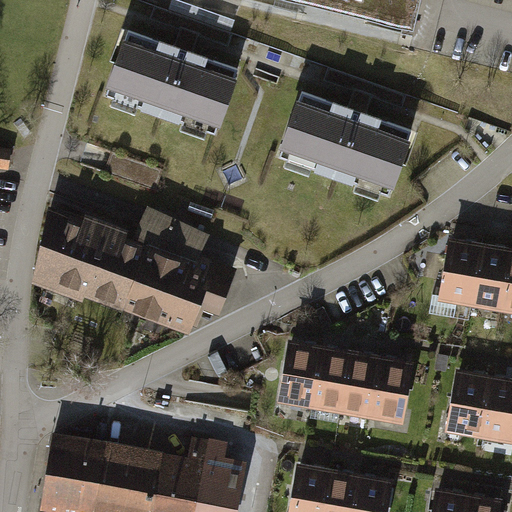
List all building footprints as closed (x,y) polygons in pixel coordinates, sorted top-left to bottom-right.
[(286,0),(414,31),(421,0),(286,0)] [(238,70),(123,30),(99,98),(213,138),(238,70)] [(409,129),(297,92),(275,159),(387,196),(409,129)] [(9,153),(0,151),(0,173),(6,174),(9,153)] [(38,274),(110,301),(137,229),(65,201),(38,274)] [(206,255),(137,229),(110,301),(187,330),(196,306),(225,317),(243,269),(206,255)] [(480,301),(492,241),(455,233),(443,294),(480,301)] [(511,244),(492,241),(480,301),(511,307),(511,244)] [(281,398),(310,403),(322,338),(293,333),(281,398)] [(356,345),(322,338),(310,403),(344,409),(356,345)] [(344,409),(378,416),(390,351),(356,345),(344,409)] [(419,356),(390,351),(378,416),(407,421),(419,356)] [(482,437),(495,369),(464,363),(451,431),(482,437)] [(511,372),(495,369),(482,437),(511,442),(511,372)] [(97,511),(111,436),(59,427),(45,505),(80,511),(97,511)] [(156,511),(194,511),(208,438),(197,435),(194,451),(169,447),(156,511)] [(156,511),(169,447),(111,436),(97,511),(156,511)] [(227,441),(208,438),(194,511),(236,511),(246,459),(224,454),(227,441)] [(320,511),(330,461),(304,456),(293,511),(320,511)] [(353,511),(363,468),(330,461),(320,511),(353,511)] [(363,468),(353,511),(392,511),(400,475),(363,468)] [(466,511),(471,488),(442,482),(436,511),(466,511)] [(471,488),(466,511),(502,511),(506,495),(471,488)]
